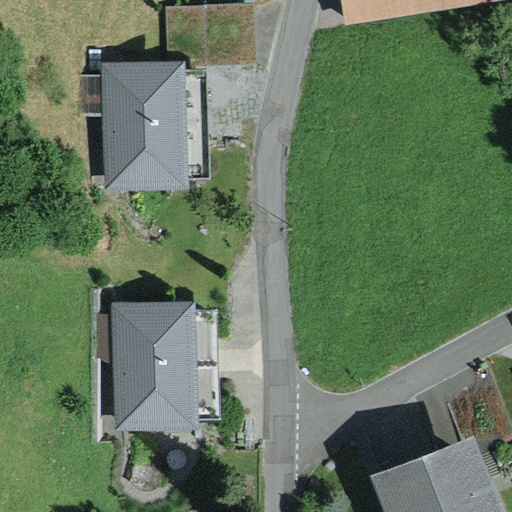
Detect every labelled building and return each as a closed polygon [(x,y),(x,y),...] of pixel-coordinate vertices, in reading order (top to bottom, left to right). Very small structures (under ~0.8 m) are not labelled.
[(260,59),(258,0),(205,0),(206,60),(260,59)] [(346,0),(350,21),(481,0),(346,0)] [(110,71),(113,180),(196,177),(193,68),(110,71)] [(120,311),(123,419),(206,417),(203,308),(120,311)] [(388,490),(396,511),(491,511),(470,458),(444,468),(439,454),(409,466),(414,480),(388,490)]
